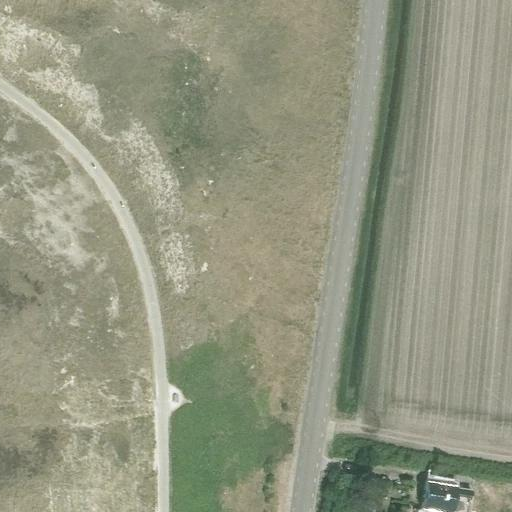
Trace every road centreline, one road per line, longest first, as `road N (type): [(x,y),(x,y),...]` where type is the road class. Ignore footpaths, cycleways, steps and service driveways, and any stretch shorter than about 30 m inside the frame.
road 1 (tertiary): [(300,511),(378,0)]
road 2 (track): [(511,451),(315,417)]
